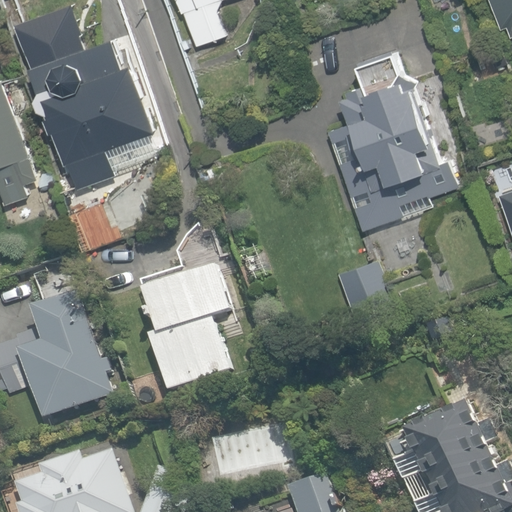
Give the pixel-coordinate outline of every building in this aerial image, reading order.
[(180,0),(197,46),(231,34),(222,10),(226,0),(180,0)] [(511,0),(495,0),(505,28),(511,26),(511,29),(511,0)] [(72,164),(81,188),(120,174),(111,150),(159,133),(135,64),(128,67),(119,42),(118,43),(117,39),(89,49),(84,35),(87,34),(76,2),(19,22),(35,68),(45,96),(35,100),(46,131),(57,128),(70,165),(72,164)] [(491,50),(501,78),(511,74),(511,60),(506,44),(491,50)] [(404,72),(397,53),(359,66),(366,86),(350,91),(352,95),(343,98),(352,123),(331,130),(366,230),(436,205),(433,196),(462,186),(452,159),(444,163),(418,89),(421,80),(404,72)] [(0,181),(7,204),(31,197),(27,185),(41,181),(7,78),(0,78),(0,181)] [(511,188),(501,193),(511,225),(511,188)] [(89,224),(95,238),(111,232),(106,217),(107,217),(101,201),(68,213),(74,229),(89,224)] [(343,275),(358,323),(396,311),(381,263),(343,275)] [(153,335),(172,393),(236,372),(218,317),(235,311),(220,264),(147,288),(162,332),(153,335)] [(24,349),(48,420),(118,396),(110,374),(116,372),(111,357),(105,359),(82,292),(37,307),(49,341),(24,349)] [(410,429),(449,511),(499,511),(511,506),(511,468),(506,471),(494,447),(503,443),(493,421),(482,426),(470,400),(410,429)] [(289,414),(198,440),(215,501),(306,475),(289,414)] [(138,511),(117,450),(87,461),(84,453),(44,467),(47,475),(21,484),(28,504),(24,505),(26,511),(138,511)] [(145,511),(199,511),(204,500),(185,493),(192,477),(162,466),(145,511)] [(343,511),(330,474),(292,487),(300,511),(343,511)]
